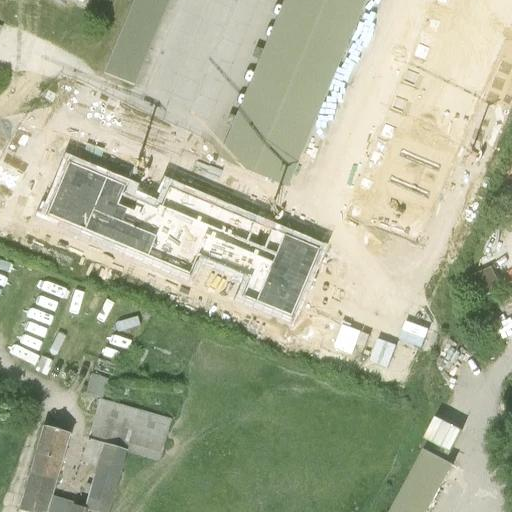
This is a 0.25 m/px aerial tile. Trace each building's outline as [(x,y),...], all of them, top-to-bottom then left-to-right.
[(134,0),(103,74),(133,86),(168,0),(134,0)] [(285,0),(220,160),(284,186),(360,0),(285,0)] [(44,217),(190,278),(198,260),(247,280),(239,298),(290,319),(318,251),(167,188),(159,208),(157,207),(156,209),(122,195),(125,188),(66,164),(44,217)] [(115,367),(96,361),(92,374),(111,380),(115,367)] [(85,395),(101,400),(107,381),(91,376),(85,395)] [(54,482),(29,475),(18,511),(106,511),(124,453),(158,463),(169,422),(99,401),(81,462),(97,466),(84,511),(48,500),(54,482)] [(68,436),(43,428),(29,475),(54,482),(68,436)]
